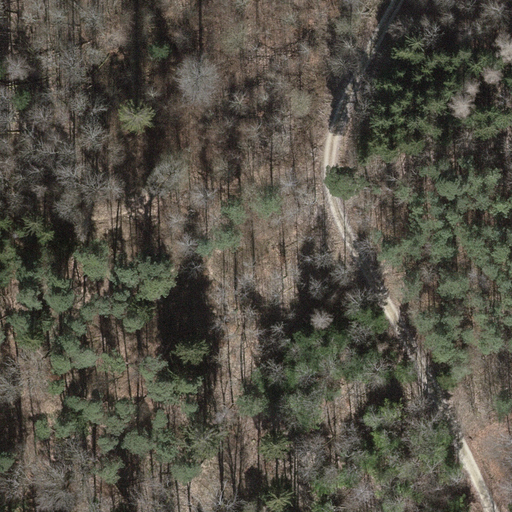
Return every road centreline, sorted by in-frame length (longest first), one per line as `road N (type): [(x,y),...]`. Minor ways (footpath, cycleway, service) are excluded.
road 1 (track): [(502,511),(324,183)]
road 2 (track): [(324,183),(338,110),(395,0)]
